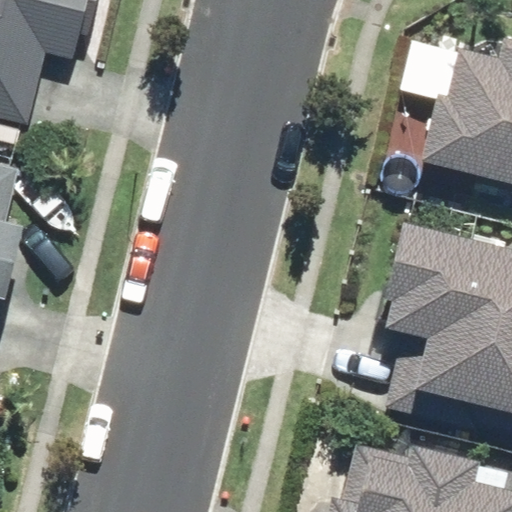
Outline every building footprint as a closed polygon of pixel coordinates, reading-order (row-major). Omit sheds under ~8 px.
[(0,0),(0,113),(33,122),(51,52),(76,58),(83,30),(94,33),(101,0),(0,0)] [(506,45),(462,36),(452,82),(441,80),(425,155),(511,177),(511,35),(508,35),(506,45)] [(0,287),(13,291),(33,216),(10,210),(23,161),(0,155),(0,287)] [(511,235),(410,212),(385,322),(428,332),(423,357),(400,351),(384,419),(511,447),(511,235)] [(417,433),(413,450),(350,435),(331,511),(511,511),(511,477),(484,470),(489,450),(417,433)]
